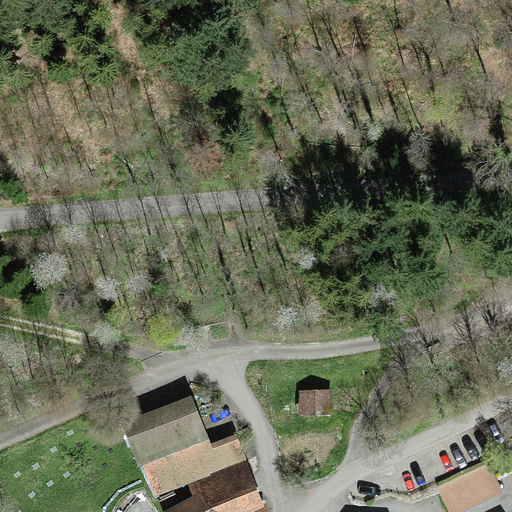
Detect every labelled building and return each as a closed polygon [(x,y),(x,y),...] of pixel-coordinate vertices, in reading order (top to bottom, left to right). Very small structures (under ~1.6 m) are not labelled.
[(225,319),(221,296),(193,301),(197,325),(225,319)] [(303,393),(304,414),(329,413),(328,392),(303,393)] [(127,426),(140,459),(143,458),(159,490),(242,457),(235,440),(211,449),(205,435),(201,436),(188,403),(127,426)] [(174,511),(263,511),(244,461),(191,484),(199,500),(174,511)] [(453,511),(500,490),(487,463),(438,486),(450,511),(453,511)]
